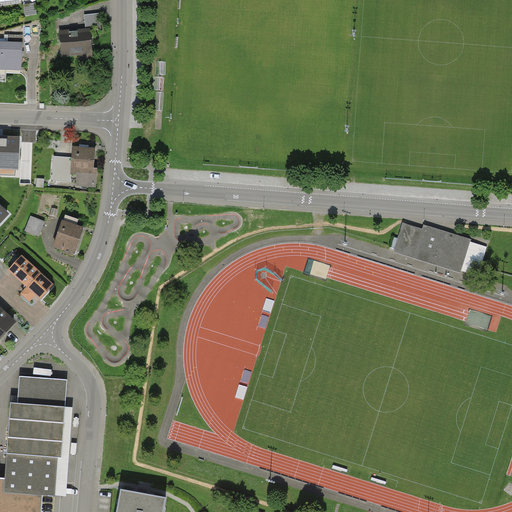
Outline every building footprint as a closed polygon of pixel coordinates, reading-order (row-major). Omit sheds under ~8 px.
[(38,4),(26,5),(27,16),(39,15),(38,4)] [(58,32),(60,55),(94,51),(92,31),(104,29),(102,14),(84,16),(86,29),(58,32)] [(0,69),(25,70),(25,44),(1,43),(1,49),(0,49),(0,69)] [(0,183),(14,187),(19,166),(8,163),(12,146),(3,143),(0,142),(0,183)] [(101,151),(75,150),(73,187),(99,188),(101,151)] [(61,167),(55,167),(54,181),(67,182),(68,168),(61,167)] [(40,236),(47,220),(33,215),(26,230),(40,236)] [(405,224),(396,251),(484,279),(494,246),(427,224),(425,231),(405,224)] [(87,233),(59,225),(53,248),(80,256),(87,233)] [(59,285),(25,257),(11,274),(29,288),(23,295),(33,304),(39,297),(45,302),(59,285)] [(0,343),(17,325),(0,310),(0,343)] [(19,404),(12,404),(5,487),(0,486),(0,511),(44,511),(46,491),(64,493),(71,409),(64,408),(66,381),(21,377),(19,404)] [(164,511),(167,498),(120,490),(116,511),(164,511)]
